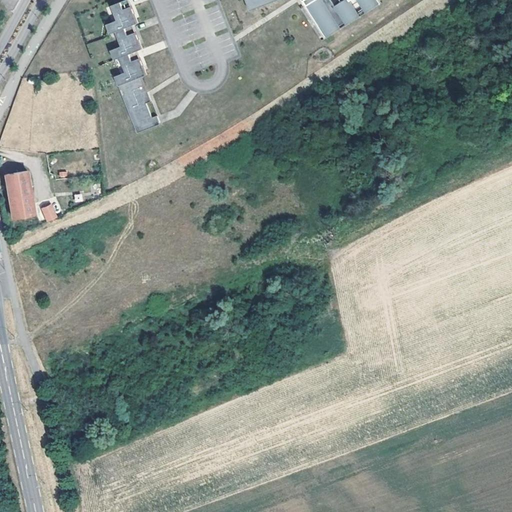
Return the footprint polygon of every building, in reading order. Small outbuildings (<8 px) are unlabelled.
[(126,99),(139,132),(161,123),(158,114),(153,116),(147,102),(144,93),(149,91),(143,76),(139,67),(144,64),(142,57),(139,57),(137,51),(139,50),(135,41),(140,39),(137,31),(135,32),(132,25),(134,24),(131,15),(136,13),(133,5),(131,6),(128,0),(124,0),(113,5),(118,19),(108,23),(112,33),(117,31),(123,45),(112,49),(116,59),(122,57),(127,71),(117,75),(120,85),(126,83),(132,97),(126,99)] [(253,0),(247,0),(251,9),(256,7),(253,0)] [(253,0),(256,7),(274,0),(305,0),(328,35),(380,3),(378,0),(253,0)] [(136,13),(131,15),(134,24),(139,22),(136,13)] [(144,48),(140,39),(135,41),(139,50),(144,48)] [(144,64),(139,67),(143,76),(148,74),(144,64)] [(126,83),(120,85),(126,99),(132,97),(126,83)] [(149,91),(144,93),(147,102),(152,100),(149,91)] [(27,170),(6,174),(13,216),(34,212),(27,170)] [(47,222),(58,218),(52,204),(41,208),(47,222)]
